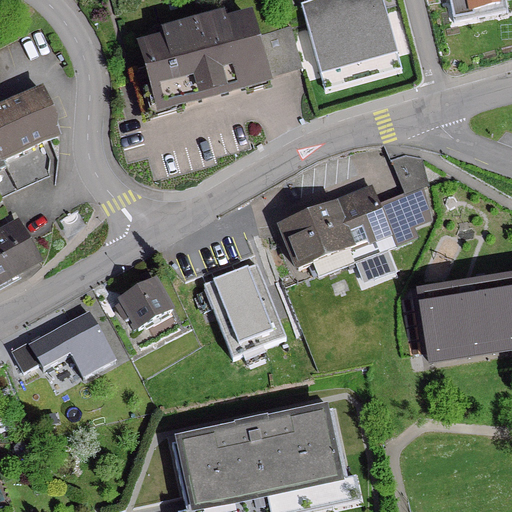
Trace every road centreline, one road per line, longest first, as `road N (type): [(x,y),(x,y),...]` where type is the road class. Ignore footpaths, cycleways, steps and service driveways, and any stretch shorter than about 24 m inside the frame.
road 1 (residential): [(162,229),(289,154),(421,107)]
road 2 (residential): [(162,229),(129,216),(89,164),(86,56),(47,0)]
road 3 (residential): [(0,315),(162,229)]
